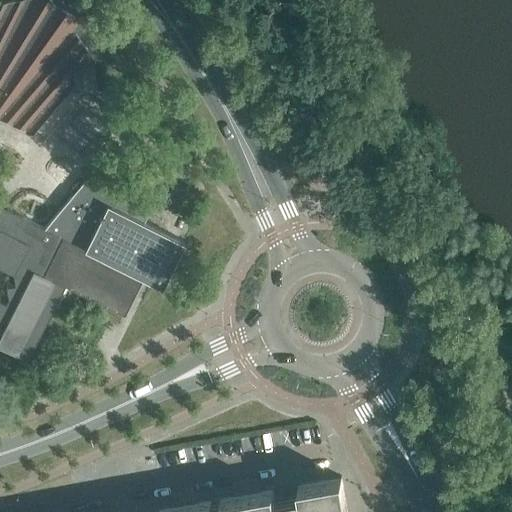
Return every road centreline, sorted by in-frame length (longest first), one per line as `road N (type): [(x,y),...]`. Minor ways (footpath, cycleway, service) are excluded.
road 1 (residential): [(13,511),(327,453)]
road 2 (secondary): [(316,262),(244,124),(219,95)]
road 3 (secondary): [(219,95),(289,271)]
road 4 (secondary): [(164,388),(0,453)]
road 5 (secondary): [(265,318),(202,353),(164,388)]
road 6 (secondary): [(364,349),(374,322),(370,295),(353,273),(316,262)]
road 7 (secondary): [(164,388),(278,351)]
